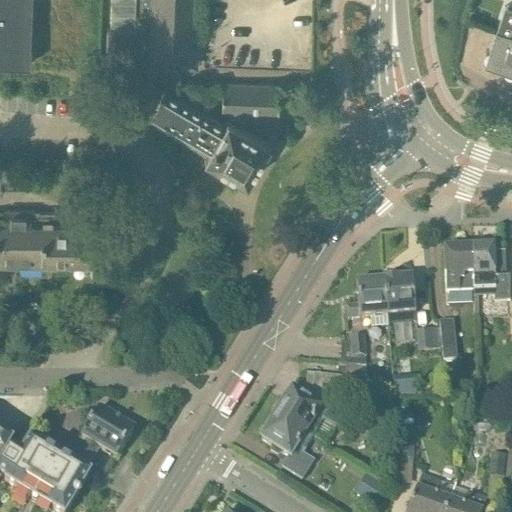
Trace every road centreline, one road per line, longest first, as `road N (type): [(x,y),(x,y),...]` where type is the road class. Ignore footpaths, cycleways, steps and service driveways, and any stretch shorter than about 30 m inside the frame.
road 1 (secondary): [(194,448),(351,205),(421,135)]
road 2 (residential): [(174,377),(0,378)]
road 3 (secondary): [(421,135),(400,95),(395,0)]
road 4 (residential): [(194,448),(298,511)]
